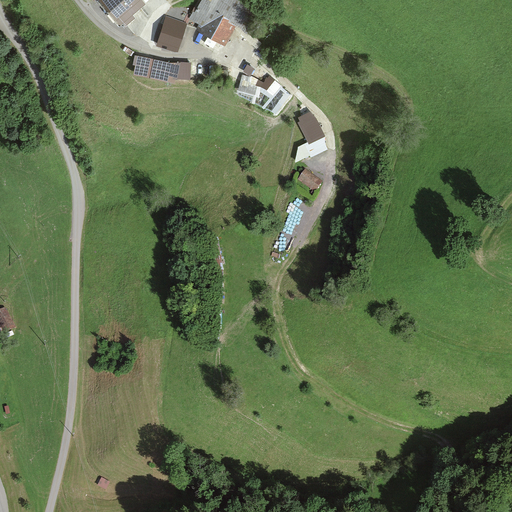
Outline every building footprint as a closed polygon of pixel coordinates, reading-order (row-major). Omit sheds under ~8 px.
[(142,0),(103,0),(121,21),(123,20),(126,23),(135,15),(132,11),(144,2),(142,0)] [(200,0),(193,13),(190,11),(187,16),(199,23),(196,28),(225,45),(236,25),(247,32),(259,12),(252,7),(256,0),(200,0)] [(187,22),(166,16),(157,44),(178,50),(187,22)] [(169,61),(139,54),(134,73),(167,80),(167,79),(173,80),(175,80),(175,77),(190,78),(192,61),(169,61)] [(261,80),(243,76),(240,90),(258,94),(261,80)] [(284,88),(271,78),(262,89),(275,99),(284,88)] [(307,141),(298,145),(295,159),(296,161),(310,154),(311,156),(327,148),(322,137),(325,135),(316,115),(311,110),(299,115),(301,119),(297,121),(307,141)] [(323,181),(305,169),(298,180),(315,192),(323,181)]
